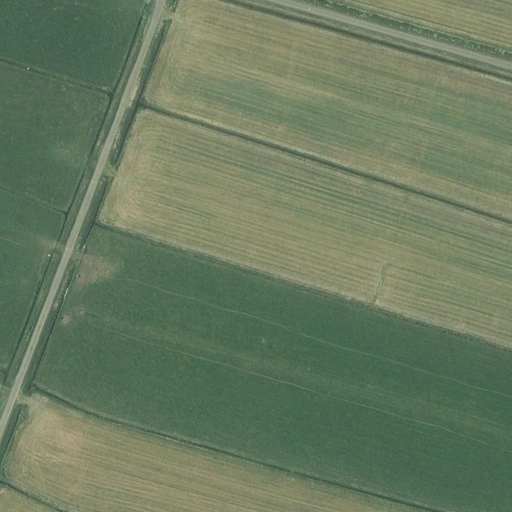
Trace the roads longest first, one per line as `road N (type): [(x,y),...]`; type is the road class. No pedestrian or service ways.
road 1 (unclassified): [(0,435),(161,0)]
road 2 (unclassified): [(511,66),(276,0)]
